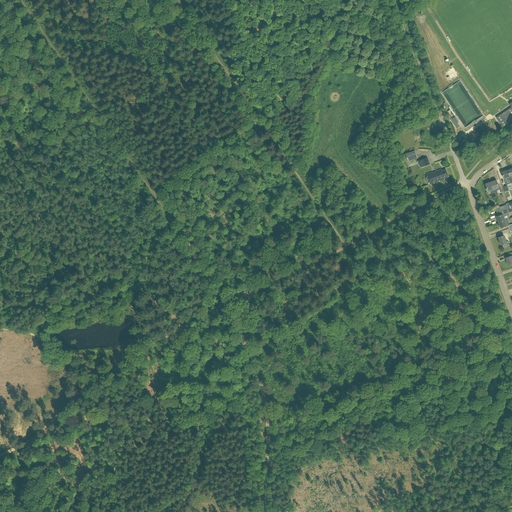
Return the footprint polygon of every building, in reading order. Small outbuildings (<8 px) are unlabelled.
[(503,128),(511,122),(511,121),(511,107),(496,118),(503,128)] [(405,162),(407,162),(417,158),(415,151),(405,154),(403,155),(405,162)] [(427,158),(421,160),(423,167),(430,164),(427,158)] [(442,171),(441,170),(435,172),(436,173),(433,174),(433,173),(426,175),(430,185),(434,184),(434,183),(440,181),(440,182),(445,180),(444,179),(448,177),(446,170),(442,171)] [(511,183),(509,176),(507,170),(501,172),(506,185),(509,184),(511,183)] [(490,182),(495,195),(498,194),(496,189),(499,188),(496,180),(490,182)] [(493,196),(495,195),(490,182),(485,184),(488,192),(491,191),(493,196)] [(505,204),(506,205),(499,207),(501,212),(503,211),(510,209),(508,203),(505,204)] [(504,214),(496,217),(498,223),(507,220),(509,219),(509,218),(509,217),(509,215),(508,215),(507,214),(507,213),(511,211),(511,210),(511,208),(510,209),(503,211),(504,214)] [(507,226),(508,226),(508,229),(511,227),(511,224),(509,225),(507,220),(498,223),(500,228),(507,226)] [(506,243),(504,236),(498,238),(501,245),(502,245),(503,248),(509,245),(508,242),(506,243)]
